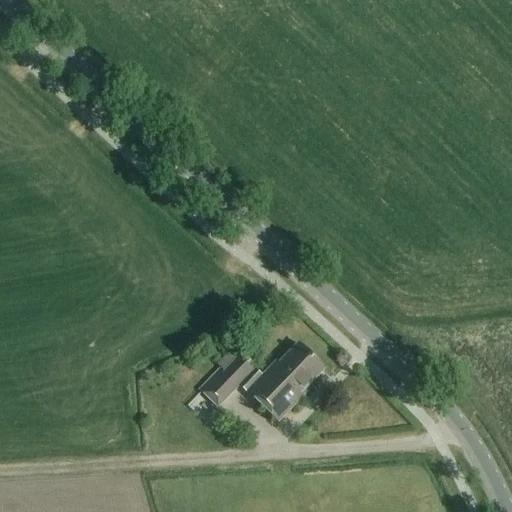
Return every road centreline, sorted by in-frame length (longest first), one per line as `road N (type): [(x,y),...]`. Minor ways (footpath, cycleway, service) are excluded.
road 1 (tertiary): [(505,511),(478,455),(436,399),(5,0)]
road 2 (track): [(438,441),(0,471)]
